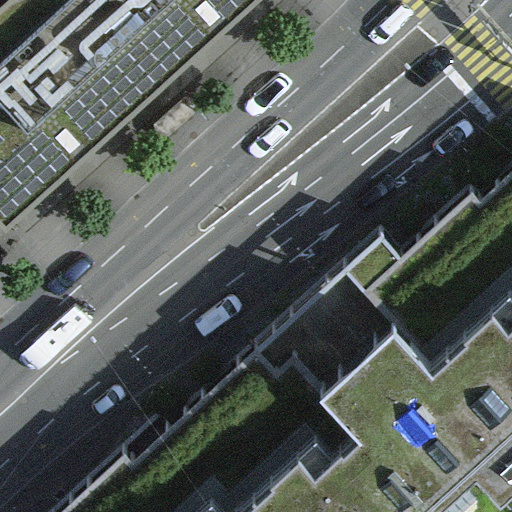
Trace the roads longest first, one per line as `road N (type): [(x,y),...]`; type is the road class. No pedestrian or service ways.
road 1 (primary): [(0,469),(511,41)]
road 2 (primary): [(398,0),(240,152),(0,362)]
